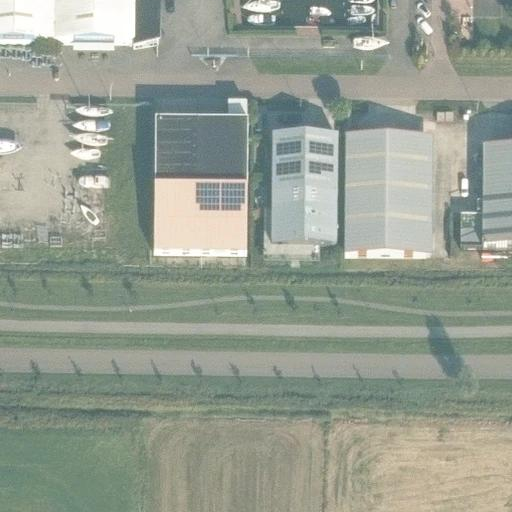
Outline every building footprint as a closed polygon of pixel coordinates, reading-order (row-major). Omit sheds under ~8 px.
[(0,0),(0,44),(133,46),(134,6),(133,0),(0,0)] [(133,50),(158,46),(158,6),(134,6),(133,46),(133,50)] [(247,126),(155,125),(153,257),(246,258),(247,126)] [(272,138),(270,250),(335,251),(337,139),(272,138)] [(344,259),(425,260),(426,139),(345,138),(344,259)] [(482,252),(511,252),(511,151),(483,151),(482,252)]
